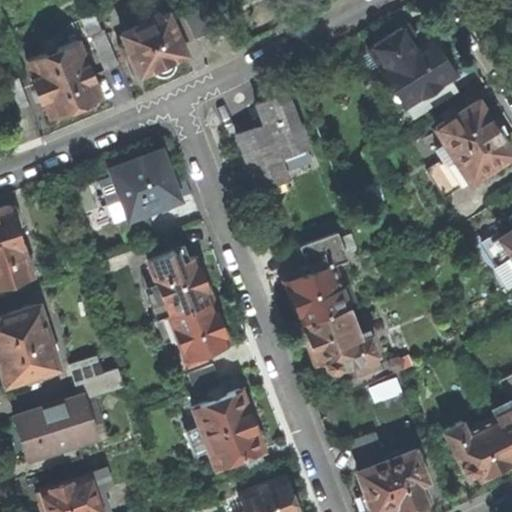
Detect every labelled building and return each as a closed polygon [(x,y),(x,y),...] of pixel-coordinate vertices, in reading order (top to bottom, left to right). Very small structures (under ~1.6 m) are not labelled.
[(211,0),(196,0),(180,9),(194,39),(224,26),(211,0)] [(180,9),(168,14),(182,45),(194,39),(180,9)] [(125,42),(117,45),(123,58),(130,55),(139,75),(153,69),(154,73),(158,74),(164,73),(170,71),(173,67),(174,64),(172,60),(186,54),(182,45),(168,14),(167,13),(160,16),(158,11),(146,16),(148,20),(121,33),(125,42)] [(405,23),(367,48),(371,55),(366,58),(375,73),(380,69),(404,107),(407,104),(429,91),(456,74),(442,53),(446,50),(438,37),(433,40),(429,32),(422,37),(417,29),(411,33),(405,23)] [(103,30),(89,36),(103,70),(118,64),(103,30)] [(42,100),(48,116),(100,95),(78,39),(26,59),(32,76),(30,77),(39,101),(42,100)] [(17,77),(3,82),(14,109),(28,104),(17,77)] [(429,91),(407,104),(415,116),(436,103),(429,91)] [(285,92),(255,103),(259,114),(251,117),(255,127),(236,134),(257,190),(287,179),(278,156),(305,146),(285,92)] [(490,118),(477,98),(460,110),(456,104),(441,113),(445,120),(435,126),(442,136),(438,138),(448,155),(452,160),(457,157),(458,160),(456,161),(469,181),(511,153),(511,152),(500,133),(503,127),(497,118),(490,118)] [(177,198),(160,150),(109,168),(111,174),(98,179),(107,203),(114,201),(120,219),(147,210),(150,218),(172,210),(169,200),(177,198)] [(452,160),(448,155),(426,170),(444,197),(469,181),(456,161),(458,160),(457,157),(452,160)] [(29,269),(34,268),(19,226),(22,225),(15,205),(8,207),(7,204),(0,206),(0,283),(7,281),(8,283),(31,275),(29,269)] [(511,226),(511,227),(511,228),(482,248),(506,285),(511,281),(511,218),(510,219),(511,221),(511,226)] [(300,323),(347,305),(330,262),(345,257),(335,232),(299,246),(309,270),(283,280),(300,323)] [(211,300),(203,278),(204,273),(201,265),(196,260),(194,255),(177,261),(173,249),(147,259),(167,315),(211,300)] [(224,325),(219,321),(211,300),(167,315),(172,326),(166,328),(170,340),(177,338),(187,366),(206,359),(203,352),(227,343),(225,337),(226,331),(224,325)] [(0,368),(5,383),(24,377),(26,383),(41,378),(39,371),(57,365),(36,303),(0,315),(0,368)] [(315,363),(323,360),(325,365),(333,371),(353,363),(377,354),(367,329),(357,333),(347,305),(300,323),(315,363)] [(382,369),(377,354),(353,363),(358,377),(382,369)] [(73,381),(77,380),(100,372),(95,355),(67,364),(73,381)] [(213,364),(186,373),(191,386),(218,377),(213,364)] [(77,380),(81,393),(83,399),(122,385),(116,367),(100,372),(77,380)] [(511,407),(511,405),(511,373),(497,381),(511,407)] [(262,449),(240,388),(223,394),(220,387),(207,393),(209,399),(191,406),(201,432),(196,434),(199,443),(205,441),(214,467),(233,460),(260,450),(262,449)] [(81,393),(13,415),(28,460),(95,438),(83,399),(81,393)] [(511,405),(511,407),(493,416),(511,453),(511,405)] [(441,430),(462,473),(464,474),(466,474),(469,474),(471,473),(477,470),(481,478),(511,462),(511,453),(493,416),(483,421),(480,415),(474,418),(477,424),(471,427),(466,418),(441,430)] [(348,443),(359,468),(384,459),(383,455),(375,433),(348,443)] [(430,502),(421,481),(425,479),(423,474),(427,472),(425,464),(420,466),(414,449),(401,454),(399,449),(383,455),(384,459),(359,468),(356,470),(364,491),(359,493),(365,511),(366,511),(371,510),(371,511),(416,511),(415,507),(430,502)] [(266,466),(260,450),(233,460),(239,476),(266,466)] [(60,482),(38,489),(45,511),(106,511),(107,511),(93,470),(70,478),(68,470),(57,474),(60,482)] [(298,511),(284,474),(237,492),(244,511),(298,511)]
